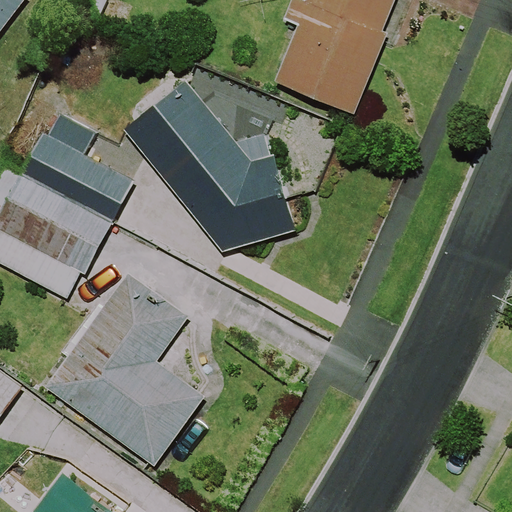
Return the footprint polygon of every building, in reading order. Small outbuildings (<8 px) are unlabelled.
[(0,0),(0,37),(28,0),(0,0)] [(110,0),(77,0),(75,7),(104,18),(110,0)] [(402,0),(298,0),(294,11),(309,17),(286,74),(367,106),(399,24),(394,21),(402,0)] [(248,135),(198,71),(134,121),(233,243),(309,223),(285,146),(280,148),(273,127),(248,135)] [(104,126),(69,107),(58,128),(54,126),(34,163),(23,157),(0,200),(0,253),(75,294),(91,265),(94,266),(145,174),(93,146),(104,126)] [(200,308),(138,264),(55,378),(165,458),(215,389),(167,353),(200,308)] [(0,422),(31,382),(0,358),(0,422)] [(141,511),(74,462),(35,511),(141,511)]
